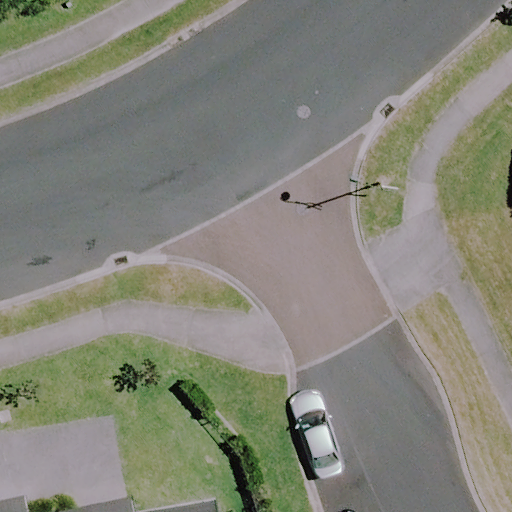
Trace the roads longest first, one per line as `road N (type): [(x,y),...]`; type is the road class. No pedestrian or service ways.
road 1 (residential): [(412,511),(381,460),(246,139)]
road 2 (residential): [(246,139),(0,217)]
road 3 (residential): [(405,0),(246,139)]
